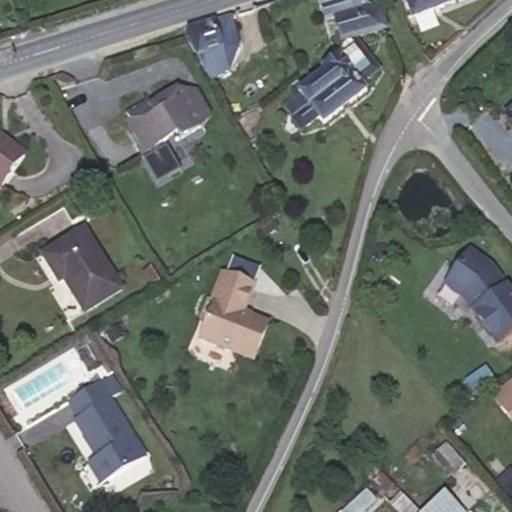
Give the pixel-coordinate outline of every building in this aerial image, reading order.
[(355,36),(386,28),(383,19),(379,15),(374,11),(363,0),(320,0),(327,20),(336,17),(342,40),(340,53),(323,66),(326,70),(298,90),(300,93),(309,104),(293,117),(291,118),(301,130),(319,117),(324,123),(367,90),(362,84),(380,70),(355,36)] [(405,0),(413,18),(459,0),(405,0)] [(185,35),(207,72),(229,65),(223,49),(239,44),(230,15),(187,28),(186,34),(185,35)] [(229,65),(207,72),(213,79),(231,70),(239,44),(223,49),(229,65)] [(181,92),(201,129),(212,117),(196,90),(179,89),(181,92)] [(180,141),(201,129),(181,92),(151,109),(147,102),(126,114),(134,127),(126,131),(141,157),(178,136),(180,141)] [(309,104),(300,93),(284,105),(293,117),(309,104)] [(25,156),(0,137),(0,187),(2,189),(25,156)] [(58,272),(63,280),(85,314),(122,291),(84,229),(41,256),(54,275),(58,272)] [(491,266),(469,250),(445,283),(462,295),(496,343),(511,331),(511,296),(505,286),(498,291),(492,282),(498,276),(491,266)] [(59,283),(63,280),(58,272),(54,275),(59,283)] [(226,274),(221,272),(208,299),(213,301),(226,274)] [(253,287),(226,274),(213,301),(208,299),(206,298),(197,316),(204,320),(196,337),(248,362),(265,326),(240,314),(253,287)] [(104,381),(114,397),(122,392),(112,376),(104,381)] [(114,397),(104,381),(69,401),(79,417),(109,399),(114,397)] [(511,383),(493,397),(511,420),(511,383)] [(102,464),(93,470),(102,485),(146,458),(109,399),(79,417),(75,420),(98,457),(102,464)] [(88,463),(93,470),(102,464),(98,457),(88,463)] [(367,511),(377,503),(366,490),(343,511),(367,511)] [(463,511),(445,492),(423,511),(463,511)] [(398,511),(419,511),(401,493),(390,502),(398,511)]
